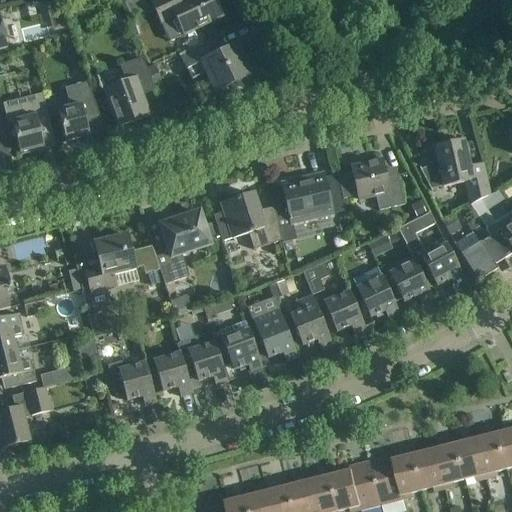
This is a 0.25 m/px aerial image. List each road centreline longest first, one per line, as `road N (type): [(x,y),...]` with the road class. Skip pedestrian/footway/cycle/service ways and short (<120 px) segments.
road 1 (residential): [(141,454),(313,399),(511,305)]
road 2 (residential): [(0,209),(237,137),(311,100)]
road 3 (residential): [(311,100),(469,26),(496,0)]
road 4 (residential): [(0,488),(141,454)]
